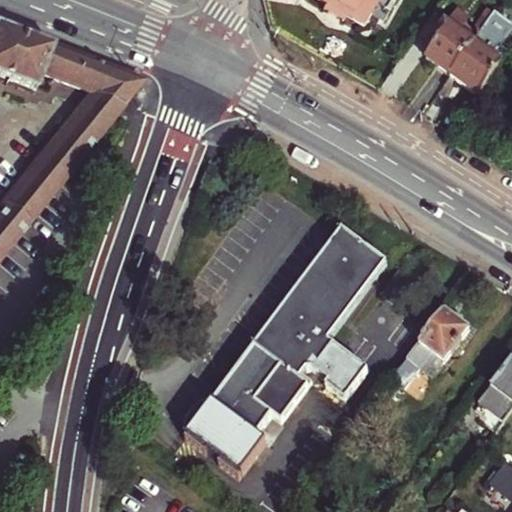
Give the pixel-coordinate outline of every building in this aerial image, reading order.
[(320,0),(365,24),(378,0),(320,0)] [(482,102),(504,69),(494,62),(502,50),(511,34),(511,25),(496,14),(473,48),(450,80),(482,102)] [(0,261),(123,112),(150,80),(0,19),(0,261)] [(413,45),(433,58),(438,50),(434,47),(446,30),(431,19),(413,45)] [(428,65),(450,80),(473,48),(446,30),(434,47),(438,50),(433,58),(428,65)] [(511,58),(511,56),(502,50),(494,62),(504,69),(511,58)] [(386,268),(342,235),(211,410),(209,408),(200,412),(193,420),(188,428),(184,437),(187,440),(185,442),(240,484),(267,448),(257,441),(274,420),(282,425),(309,386),(303,380),(306,375),(316,376),(328,386),(325,391),(344,406),(385,352),(367,338),(349,360),(328,346),(386,268)] [(470,335),(446,317),(394,385),(407,394),(421,375),(433,384),(470,335)] [(511,370),(480,410),(505,429),(511,419),(511,370)] [(337,485),(358,458),(345,448),(325,475),(337,485)] [(511,511),(511,472),(507,469),(492,490),(511,504),(511,511)]
